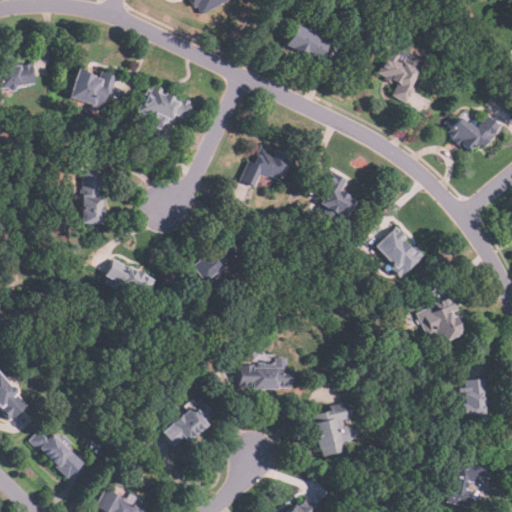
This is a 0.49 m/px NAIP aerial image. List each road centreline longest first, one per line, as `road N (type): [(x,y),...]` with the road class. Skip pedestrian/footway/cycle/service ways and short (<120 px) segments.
road 1 (residential): [(0,6),(49,0),(114,14),(392,148),(463,213),(511,300)]
road 2 (residential): [(166,205),(191,186),(244,75)]
